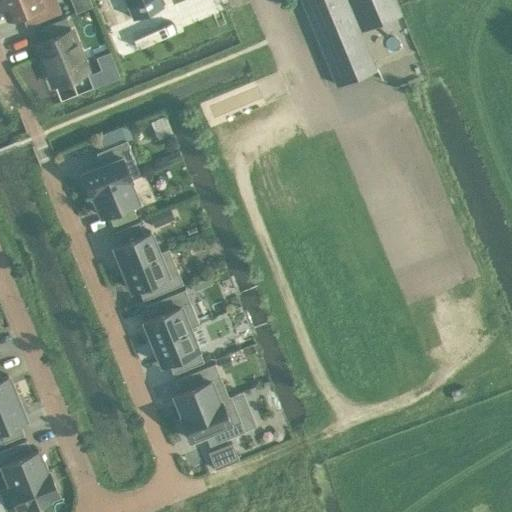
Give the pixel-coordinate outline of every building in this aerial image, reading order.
[(0,0),(0,4),(6,19),(21,13),(25,24),(59,11),(54,0),(0,0)] [(124,0),(131,17),(162,5),(160,0),(124,0)] [(375,68),(359,30),(401,12),(395,0),(300,0),(316,38),(323,35),(343,82),(375,68)] [(53,84),(86,71),(69,28),(36,42),(53,84)] [(121,129),(96,139),(101,150),(126,140),(121,129)] [(89,195),(91,194),(129,179),(140,175),(126,140),(101,150),(106,162),(80,172),(89,195)] [(135,216),(130,203),(137,200),(129,179),(91,194),(100,215),(107,213),(112,225),(135,216)] [(167,221),(162,210),(148,215),(153,226),(167,221)] [(142,233),(137,221),(114,230),(119,242),(112,245),(121,266),(158,251),(149,230),(142,233)] [(142,299),(181,283),(167,248),(158,251),(121,266),(130,289),(137,286),(142,299)] [(192,291),(201,288),(197,279),(188,283),(192,291)] [(152,342),(189,327),(198,323),(184,288),(144,304),(149,317),(143,319),(152,342)] [(189,327),(152,342),(161,363),(168,360),(173,373),(203,360),(198,348),(189,327)] [(230,365),(226,355),(217,358),(221,368),(230,365)] [(181,415),(227,396),(213,362),(174,378),(179,391),(172,393),(181,415)] [(0,377),(0,376),(0,402),(16,397),(7,374),(0,377)] [(243,430),(229,395),(227,396),(181,415),(179,415),(188,438),(209,430),(214,442),(243,430)] [(0,442),(23,433),(18,421),(25,418),(16,397),(0,402),(0,442)] [(30,451),(25,439),(0,448),(0,464),(8,484),(45,469),(37,448),(30,451)] [(224,450),(222,459),(224,465),(236,460),(231,447),(224,450)] [(26,506),(48,497),(48,495),(57,491),(47,469),(45,469),(8,484),(0,487),(0,496),(6,511),(25,504),(26,506)]
